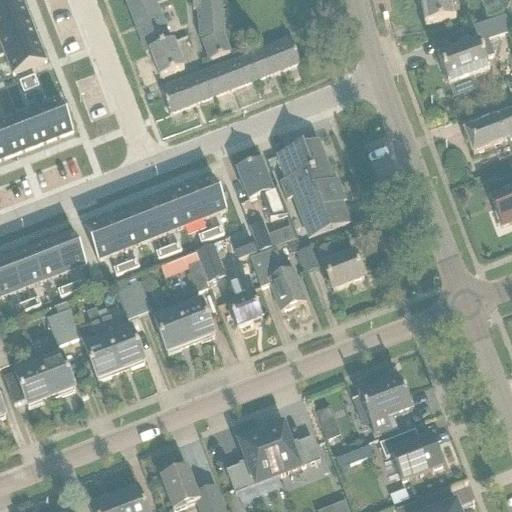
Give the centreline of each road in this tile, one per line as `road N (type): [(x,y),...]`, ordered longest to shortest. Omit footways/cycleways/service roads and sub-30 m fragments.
road 1 (tertiary): [(0,486),(467,306)]
road 2 (residential): [(145,168),(377,73)]
road 3 (tertiary): [(467,306),(377,73)]
road 4 (residential): [(145,168),(78,0)]
road 5 (residential): [(0,230),(145,168)]
road 6 (tertiary): [(511,430),(467,306)]
